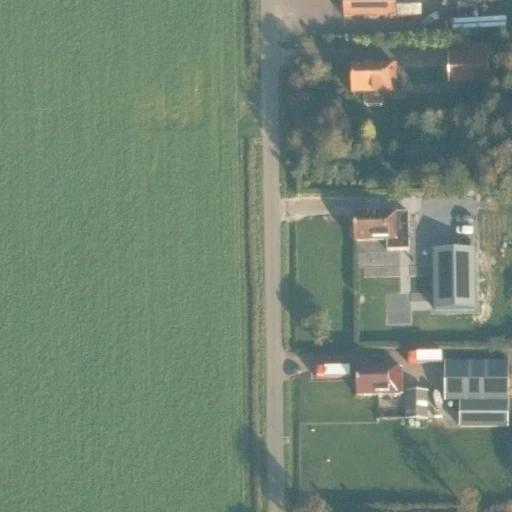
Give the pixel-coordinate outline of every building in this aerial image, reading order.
[(342,0),(343,19),(396,19),(395,0),(342,0)] [(500,46),(447,47),(448,85),(489,84),(489,69),(501,68),(500,46)] [(411,65),(412,106),(438,105),(437,65),(411,65)] [(397,94),(396,79),(396,66),(351,67),(352,95),(364,94),(364,104),(367,107),(382,107),(385,104),(384,94),(397,94)] [(411,234),(452,234),(452,209),(411,209),(411,234)] [(409,214),(354,215),(355,242),(387,242),(387,252),(410,251),(409,214)] [(476,310),(476,250),(434,251),(435,311),(476,310)] [(445,403),(460,403),(460,429),(508,429),(508,403),(509,362),(445,362),(445,403)] [(357,397),(402,396),(402,369),(357,369),(357,397)] [(404,421),(427,421),(428,392),(405,392),(404,421)]
